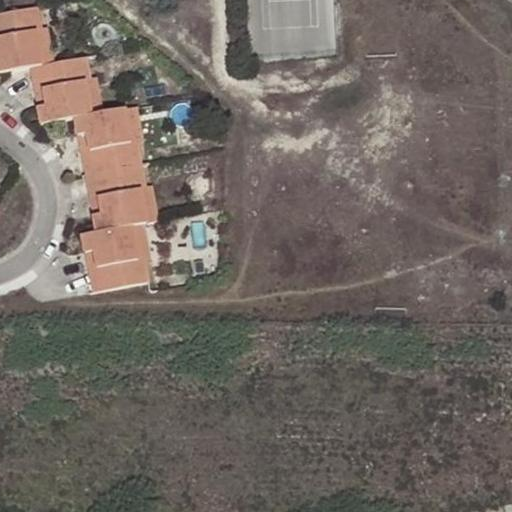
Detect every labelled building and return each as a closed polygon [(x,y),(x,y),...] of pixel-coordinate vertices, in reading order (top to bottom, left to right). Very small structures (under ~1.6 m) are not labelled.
[(33,34),(47,32),(44,9),(0,17),(0,50),(2,58),(0,58),(0,75),(27,71),(40,68),(33,34)] [(54,66),(47,32),(33,34),(40,68),(54,66)] [(54,66),(40,68),(48,108),(34,111),(37,129),(70,123),(73,141),(87,138),(92,177),(100,216),(87,219),(90,235),(73,239),(76,255),(88,253),(95,293),(146,285),(142,263),(130,266),(123,230),(136,229),(140,227),(133,192),(146,190),(139,148),(126,149),(120,115),(100,118),(87,120),(81,85),(94,82),(90,60),(54,66)] [(48,108),(40,68),(27,71),(34,111),(48,108)] [(100,118),(94,82),(81,85),(87,120),(100,118)] [(133,111),(120,115),(126,149),(139,148),(133,111)] [(87,138),(73,141),(80,179),(92,177),(87,138)] [(92,177),(80,179),(87,219),(100,216),(92,177)] [(153,225),(146,190),(133,192),(140,227),(153,225)] [(142,263),(136,229),(123,230),(130,266),(142,263)] [(83,296),(95,293),(88,253),(76,255),(83,296)]
